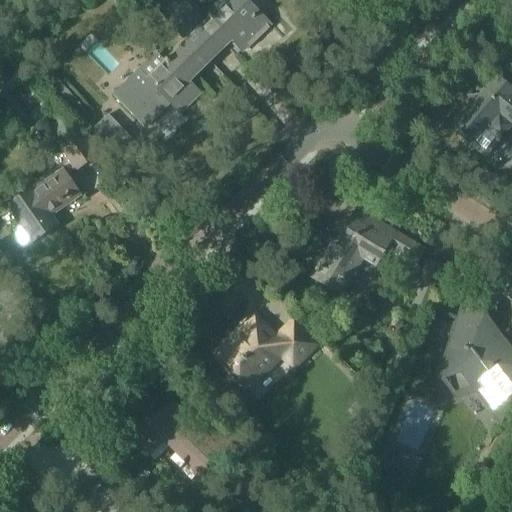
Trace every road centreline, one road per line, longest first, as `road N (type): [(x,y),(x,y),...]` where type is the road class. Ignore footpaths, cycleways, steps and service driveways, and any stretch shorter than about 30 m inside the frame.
road 1 (residential): [(0,448),(335,122)]
road 2 (residential): [(511,237),(335,122)]
road 3 (residential): [(335,122),(458,0)]
